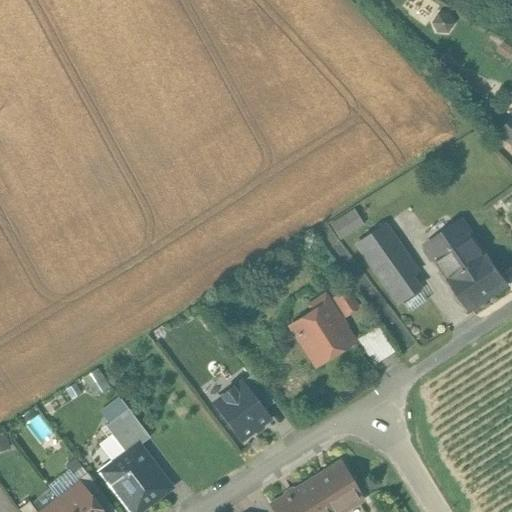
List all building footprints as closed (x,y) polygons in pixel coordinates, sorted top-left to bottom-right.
[(511,122),(509,120),(497,132),(511,147),(511,122)] [(341,239),(364,223),(353,207),(329,222),(341,239)] [(462,221),(427,245),(426,251),(432,260),(438,261),(451,281),(486,256),(462,221)] [(385,225),(356,245),(374,272),(404,251),(385,225)] [(404,251),(374,272),(397,304),(420,288),(411,276),(418,271),(404,251)] [(451,281),(470,310),(507,285),(487,256),(486,256),(451,281)] [(347,291),(335,299),(345,315),(357,308),(347,291)] [(354,341),(325,296),(310,306),(314,312),(291,327),(302,344),(309,340),(319,356),(333,348),(336,353),(354,341)] [(274,403),(252,374),(241,383),(263,411),(274,403)] [(263,411),(241,383),(233,389),(231,388),(222,395),(223,397),(214,403),(242,440),(269,419),(263,411)] [(101,471),(132,511),(139,511),(171,488),(137,444),(101,471)] [(341,462),(311,481),(330,511),(343,511),(363,500),(341,462)] [(102,492),(87,473),(76,481),(79,485),(80,484),(92,500),(102,492)] [(330,511),(311,481),(271,506),(274,511),(330,511)] [(101,511),(92,500),(80,484),(79,485),(59,500),(68,511),(101,511)] [(68,511),(59,500),(43,511),(68,511)] [(29,502),(19,509),(20,511),(36,511),(37,511),(29,502)]
